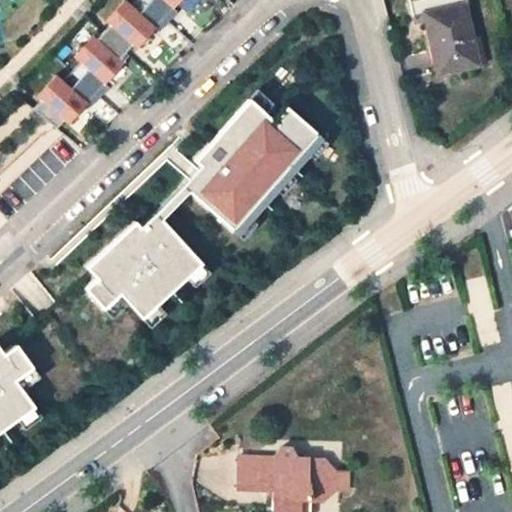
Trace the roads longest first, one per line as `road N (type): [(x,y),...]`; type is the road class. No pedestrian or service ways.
road 1 (residential): [(279,0),(0,263)]
road 2 (primary): [(415,203),(305,282),(135,433)]
road 3 (primary): [(135,433),(335,286),(423,232)]
road 4 (residential): [(358,0),(415,203)]
road 5 (primary): [(135,433),(24,511)]
road 6 (primary): [(511,130),(415,203)]
